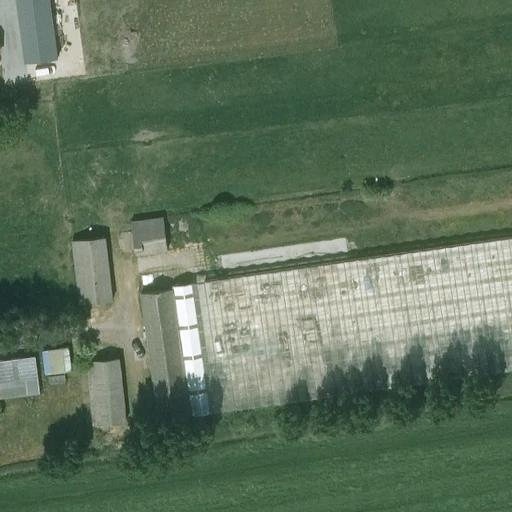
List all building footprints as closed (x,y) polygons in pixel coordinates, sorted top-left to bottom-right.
[(0,0),(0,27),(16,26),(13,0),(0,0)] [(17,0),(25,61),(58,57),(50,0),(17,0)] [(0,53),(2,54),(2,52),(10,51),(7,32),(0,32),(0,53)] [(130,221),(135,255),(167,249),(163,216),(130,221)] [(71,241),(79,305),(113,300),(106,235),(71,241)] [(511,235),(166,284),(166,289),(140,292),(161,434),(194,429),(192,415),(511,370),(511,235)] [(119,357),(86,360),(92,425),(126,421),(119,357)]
